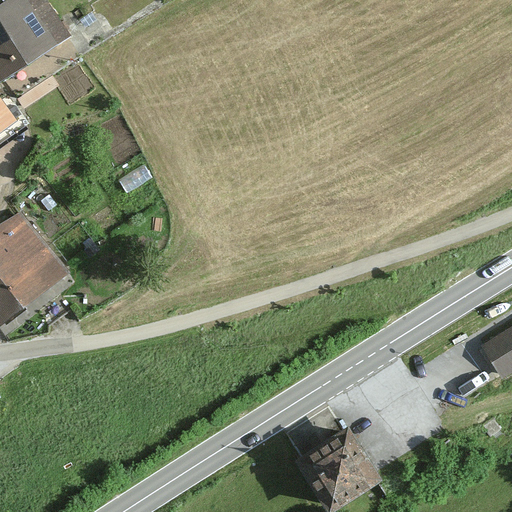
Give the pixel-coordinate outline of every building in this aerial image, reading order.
[(0,78),(69,36),(45,0),(11,0),(0,7),(0,78)] [(0,134),(18,122),(0,97),(0,134)] [(0,326),(70,272),(23,213),(0,227),(0,326)] [(511,329),(483,347),(504,381),(511,376),(511,329)] [(349,434),(302,461),(332,511),(379,485),(349,434)]
